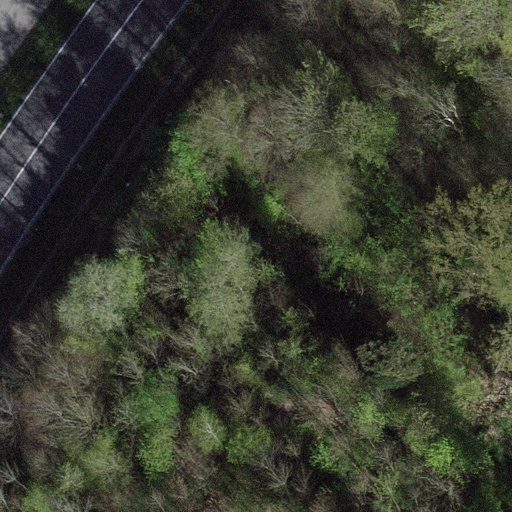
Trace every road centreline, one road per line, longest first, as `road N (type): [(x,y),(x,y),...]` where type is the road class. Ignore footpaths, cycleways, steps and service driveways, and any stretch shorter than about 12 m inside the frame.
road 1 (track): [(239,0),(157,101),(0,343)]
road 2 (primary): [(147,0),(52,123),(0,212)]
